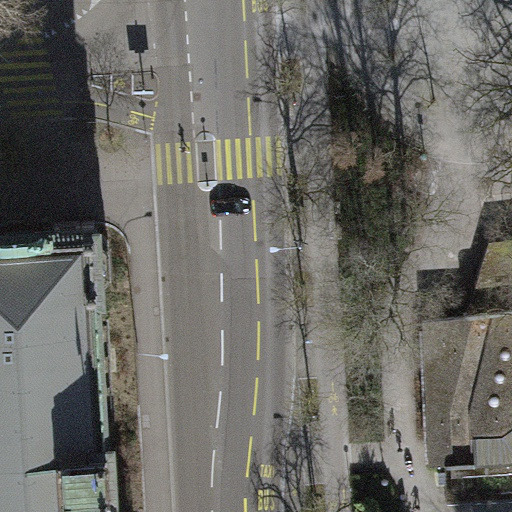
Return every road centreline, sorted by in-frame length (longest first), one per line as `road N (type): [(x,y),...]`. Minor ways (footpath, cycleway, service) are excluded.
road 1 (secondary): [(212,107),(237,511)]
road 2 (residential): [(212,107),(68,84),(0,90)]
